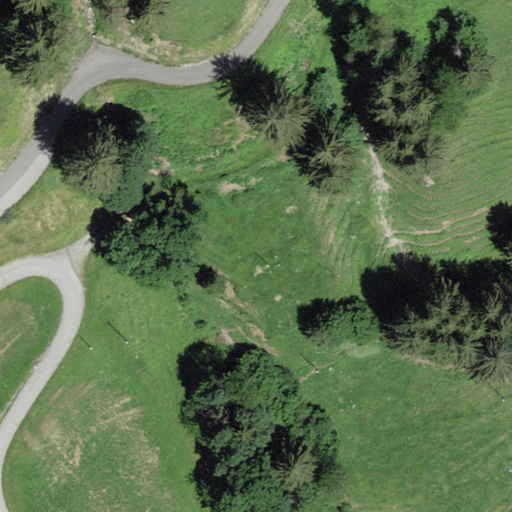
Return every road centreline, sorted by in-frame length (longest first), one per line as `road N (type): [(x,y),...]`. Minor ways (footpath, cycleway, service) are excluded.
road 1 (residential): [(0,188),(45,142),(83,74),(115,64),(186,77),(241,57),(274,0)]
road 2 (unclassified): [(0,278),(44,266),(69,279),(72,318),(0,438)]
